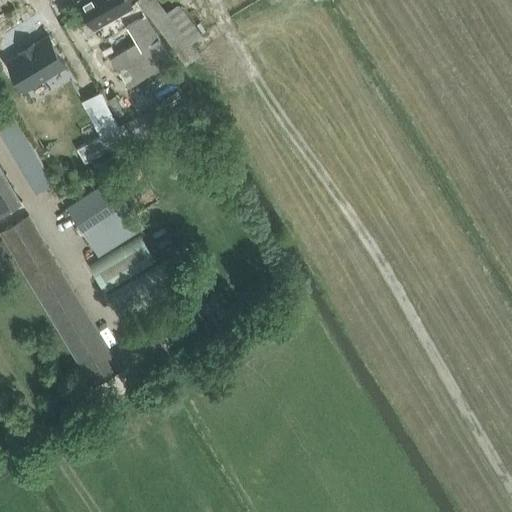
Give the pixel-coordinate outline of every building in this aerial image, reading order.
[(80,0),(97,27),(133,6),(129,0),(80,0)] [(138,0),(144,11),(186,63),(199,53),(191,43),(202,34),(178,4),(168,12),(158,0),(138,0)] [(136,41),(141,48),(160,37),(146,14),(127,25),(136,41)] [(23,51),(8,60),(26,88),(67,64),(49,35),(34,44),(34,43),(22,49),(23,51)] [(160,37),(141,48),(136,41),(110,56),(129,87),(174,60),(160,37)] [(102,134),(78,147),(85,161),(132,137),(127,129),(124,123),(120,125),(101,90),(83,100),(102,134)] [(0,120),(10,115),(1,98),(0,97),(0,120)] [(10,115),(0,120),(0,130),(37,192),(51,183),(10,115)] [(0,214),(22,201),(0,164),(0,214)] [(113,177),(67,206),(87,237),(99,255),(144,225),(113,177)] [(94,385),(121,369),(28,214),(1,231),(94,385)] [(108,292),(159,260),(142,235),(92,266),(108,292)] [(124,322),(191,280),(174,254),(107,296),(124,322)]
